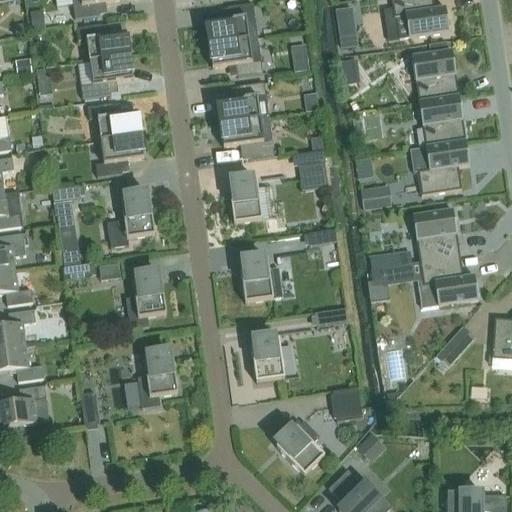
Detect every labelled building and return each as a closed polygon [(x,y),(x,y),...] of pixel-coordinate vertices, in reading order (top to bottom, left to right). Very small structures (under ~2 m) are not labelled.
[(122,4),(121,0),(71,0),(75,23),(100,19),(98,7),(122,4)] [(448,28),(446,11),(434,13),(432,0),(391,0),(398,43),(409,41),(409,42),(450,35),(448,28)] [(205,26),(209,49),(257,42),(254,20),(252,7),(228,11),(229,23),(205,26)] [(352,12),(336,14),(341,52),(357,50),(352,12)] [(43,13),(30,15),(33,33),(46,32),(43,13)] [(24,27),(14,29),(16,39),(26,37),(24,27)] [(103,41),(101,28),(76,32),(78,44),(86,43),(103,41)] [(129,60),(126,37),(103,41),(86,43),(89,66),(129,60)] [(257,42),(209,49),(212,72),(236,68),(237,81),(262,77),(260,64),(257,42)] [(290,48),(293,73),(311,70),(308,46),(290,48)] [(412,60),(419,106),(459,100),(452,54),(449,55),(447,46),(429,49),(431,58),(412,60)] [(109,86),(133,83),(129,60),(89,66),(92,88),(109,86)] [(352,64),(339,66),(343,90),(356,88),(352,64)] [(36,73),(39,99),(52,98),(50,83),(46,83),(45,72),(36,73)] [(111,98),(109,86),(92,88),(80,90),(82,102),(111,98)] [(260,123),(269,122),(263,86),(239,90),(240,102),(217,105),(220,128),(260,123)] [(419,106),(426,152),(466,145),(464,132),(459,100),(419,106)] [(114,120),(112,107),(87,111),(89,124),(97,122),(114,120)] [(141,139),(137,116),(114,120),(97,122),(100,145),(141,139)] [(379,119),(364,121),(366,141),(382,138),(379,119)] [(274,160),(272,144),(269,122),(260,123),(220,128),(223,151),(247,148),(249,164),(274,160)] [(144,162),(141,139),(100,145),(104,167),(104,168),(120,165),(144,162)] [(310,142),(312,157),(323,155),(327,155),(325,140),(310,142)] [(0,155),(11,154),(9,141),(0,142),(0,155)] [(466,145),(426,152),(429,173),(418,175),(421,199),(462,193),(461,186),(460,178),(459,178),(458,171),(470,169),(466,146),(467,146),(466,145)] [(324,167),(325,167),(323,155),(312,157),(296,159),(298,171),(324,167)] [(0,198),(4,198),(1,176),(14,174),(12,161),(0,163),(0,198)] [(122,178),(120,165),(104,168),(104,167),(95,168),(97,181),(122,178)] [(235,165),(209,168),(210,179),(236,176),(235,165)] [(324,167),(298,171),(300,183),(326,179),(324,167)] [(234,193),(229,194),(234,228),(262,224),(260,207),(257,184),(252,185),(252,181),(253,181),(252,180),(230,183),(230,185),(232,184),(234,193)] [(50,194),(52,208),(80,204),(77,190),(50,194)] [(364,215),(376,213),(391,211),(387,190),(372,193),(361,194),(364,215)] [(121,204),(124,225),(107,227),(111,252),(128,250),(127,243),(155,239),(150,205),(145,205),(144,197),(146,197),(146,195),(123,198),(124,200),(125,203),(121,204)] [(4,198),(0,198),(0,233),(22,230),(19,208),(5,210),(4,198)] [(71,214),(54,217),(58,237),(75,234),(71,214)] [(412,220),(419,266),(460,260),(455,229),(456,228),(455,221),(454,221),(453,214),(412,220)] [(335,233),(307,237),(308,239),(304,239),(305,249),(309,248),(310,250),(337,246),(335,233)] [(0,275),(15,274),(13,261),(26,259),(23,237),(0,240),(0,275)] [(79,256),(63,258),(64,272),(81,270),(79,256)] [(396,270),(394,256),(369,260),(371,274),(396,270)] [(245,307),(273,303),(281,302),(277,272),(269,273),(268,264),(263,264),(263,261),(264,261),(264,259),(241,262),(241,264),(244,263),(245,272),(240,273),(245,307)] [(463,281),(460,260),(419,266),(423,290),(434,288),(437,310),(479,304),(475,279),(463,281)] [(60,272),(62,286),(95,282),(93,268),(81,270),(64,272),(60,272)] [(15,274),(0,275),(0,298),(5,297),(7,310),(32,306),(31,293),(18,295),(15,274)] [(158,276),(157,275),(135,278),(135,279),(136,279),(136,283),(132,283),(135,301),(125,302),(130,333),(149,331),(147,321),(166,319),(161,284),(156,285),(155,276),(158,276)] [(390,302),(388,289),(373,291),(372,285),(368,286),(370,305),(390,302)] [(0,353),(25,350),(22,328),(35,326),(33,313),(8,317),(10,329),(0,330),(0,353)] [(316,319),(311,320),(313,330),(317,329),(317,331),(349,327),(347,313),(315,317),(316,319)] [(492,362),(511,363),(511,322),(495,321),(492,362)] [(256,351),(251,352),(256,386),(284,382),(279,343),(275,344),(274,340),(275,340),(275,339),(252,342),(252,343),(255,343),(256,351)] [(448,347),(436,360),(448,371),(460,359),(448,347)] [(25,350),(0,353),(0,375),(16,373),(18,386),(43,382),(41,370),(28,371),(25,350)] [(178,398),(173,363),(168,364),(167,355),(169,355),(169,354),(146,357),(146,358),(147,358),(148,362),(144,362),(146,380),(137,382),(141,412),(160,410),(159,400),(178,398)] [(21,405),(0,408),(0,431),(36,426),(49,425),(45,402),(46,402),(44,390),(19,393),(21,405)] [(332,396),(337,426),(362,422),(358,393),(332,396)] [(389,410),(403,395),(387,399),(389,410)] [(93,398),(78,400),(84,435),(98,432),(93,398)] [(325,460),(313,448),(320,441),(304,425),(302,427),(298,423),(275,446),(275,447),(277,446),(283,452),(280,455),(304,480),(325,460)] [(367,440),(352,455),(367,470),(382,455),(367,440)] [(388,511),(380,503),(381,503),(366,488),(363,491),(349,476),(330,494),(345,509),(341,511),(388,511)] [(461,497),(447,497),(447,511),(505,511),(506,500),(481,500),(481,496),(461,496),(461,497)]
